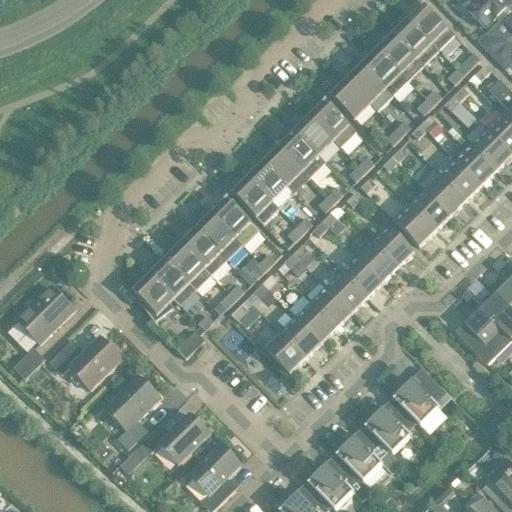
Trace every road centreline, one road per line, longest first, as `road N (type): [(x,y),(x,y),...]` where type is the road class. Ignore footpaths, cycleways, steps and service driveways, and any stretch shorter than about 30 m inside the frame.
road 1 (residential): [(285,460),(204,381),(181,377),(98,291),(117,213),(182,145),(214,139),(247,104),(254,76),(332,0)]
road 2 (residential): [(285,460),(391,357),(393,333),(414,310),(439,309),(511,239)]
